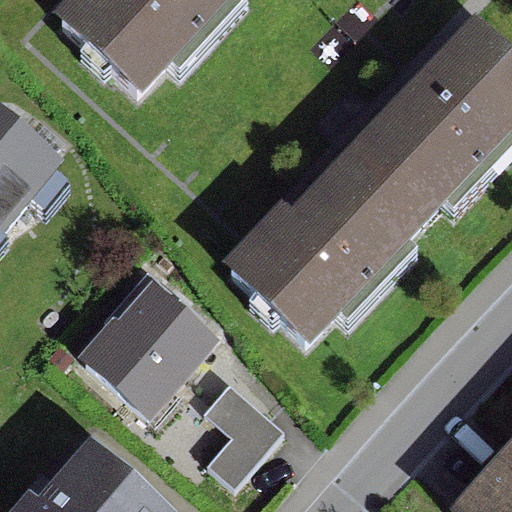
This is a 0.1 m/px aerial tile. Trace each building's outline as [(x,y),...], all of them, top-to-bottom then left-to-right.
[(89,0),(58,34),(132,102),(226,0),(89,0)] [(511,77),(475,42),(354,170),(416,230),(511,129),(511,77)] [(0,234),(49,177),(0,135),(0,234)] [(227,282),(300,351),(416,230),(354,170),(291,237),(280,226),(227,282)] [(117,344),(112,340),(84,372),(132,414),(156,385),(166,395),(204,352),(150,305),(117,344)] [(149,511),(91,461),(46,511),(26,511),(149,511)] [(511,511),(511,462),(467,511),(511,511)]
